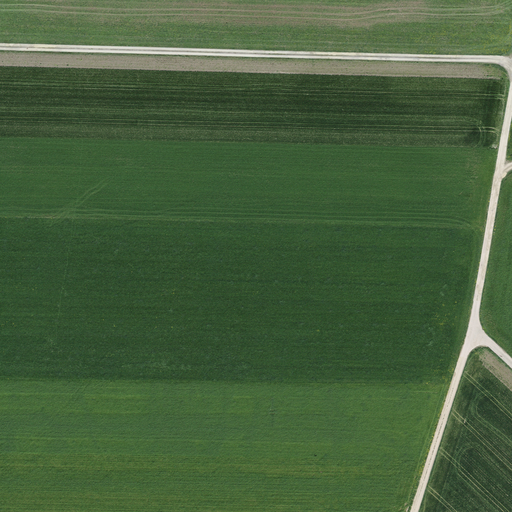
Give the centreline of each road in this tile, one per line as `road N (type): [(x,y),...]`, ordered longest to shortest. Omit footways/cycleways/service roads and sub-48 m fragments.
road 1 (track): [(511,69),(494,59),(0,46)]
road 2 (track): [(511,109),(472,330)]
road 3 (track): [(413,511),(472,330)]
